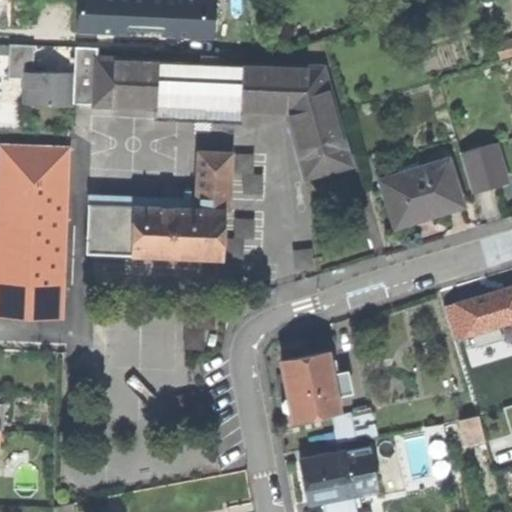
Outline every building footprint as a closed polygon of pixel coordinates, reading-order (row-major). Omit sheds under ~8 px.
[(80,0),(79,31),(128,33),(128,28),(135,28),(146,29),(147,0),(80,0)] [(147,0),(146,29),(157,29),(164,30),(164,37),(213,40),(215,0),(147,0)] [(511,40),(498,44),(502,58),(511,54),(511,40)] [(10,78),(26,78),(27,71),(34,71),(35,46),(11,45),(10,78)] [(74,104),(95,105),(97,59),(97,48),(76,47),(75,73),(74,104)] [(97,59),(95,105),(184,108),(186,63),(97,59)] [(274,66),(186,63),(184,108),(184,111),(289,115),(274,66)] [(323,68),(274,66),(289,115),(309,179),(352,166),(323,68)] [(75,73),(34,71),(27,71),(26,78),(26,92),(25,104),(74,106),(74,104),(75,73)] [(72,145),(3,143),(0,198),(0,312),(66,316),(72,145)] [(494,144),(461,155),(473,192),(506,182),(494,144)] [(162,207),(135,206),(133,254),(172,255),(224,257),(225,211),(231,212),(233,153),(200,152),(198,199),(163,197),(162,207)] [(383,180),(397,226),(413,221),(412,217),(421,215),(431,211),(432,215),(464,205),(450,159),(383,180)] [(91,195),(91,205),(135,206),(162,207),(163,197),(91,195)] [(91,205),(89,252),(110,253),(133,254),(135,206),(91,205)] [(472,333),(499,325),(511,320),(511,286),(482,296),(444,307),(454,339),(472,333)] [(184,343),(206,346),(210,318),(189,315),(184,343)] [(503,339),(499,325),(472,333),(476,347),(503,339)] [(293,412),(294,418),(339,410),(337,395),(352,392),(348,372),(333,375),(329,352),(283,361),(287,384),(290,397),(287,397),(287,399),(283,401),(285,409),(290,413),(293,412)] [(354,411),(360,439),(378,435),(372,407),(354,411)] [(461,421),(462,430),(480,427),(478,418),(461,421)] [(306,483),(310,502),(325,498),(354,493),(353,484),(360,483),(356,464),(348,465),(346,452),(302,461),(306,483)] [(358,511),(354,493),(325,498),(327,511),(358,511)]
